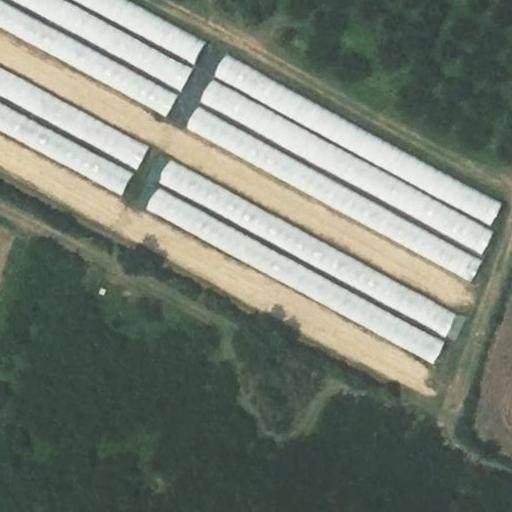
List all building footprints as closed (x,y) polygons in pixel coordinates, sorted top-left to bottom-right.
[(0,0),(0,27),(172,113),(183,91),(0,0)] [(74,0),(197,64),(209,41),(131,0),(74,0)] [(214,79),(200,107),(488,249),(498,230),(494,227),(508,200),(224,60),(214,79)] [(0,65),(0,94),(34,112),(46,90),(0,65)] [(0,100),(0,160),(116,216),(126,196),(139,168),(0,100)] [(475,279),(487,257),(197,110),(186,132),(475,279)] [(78,137),(141,169),(153,147),(90,115),(78,137)] [(159,185),(451,334),(462,312),(170,163),(159,185)] [(133,241),(425,387),(449,338),(157,192),(133,241)]
